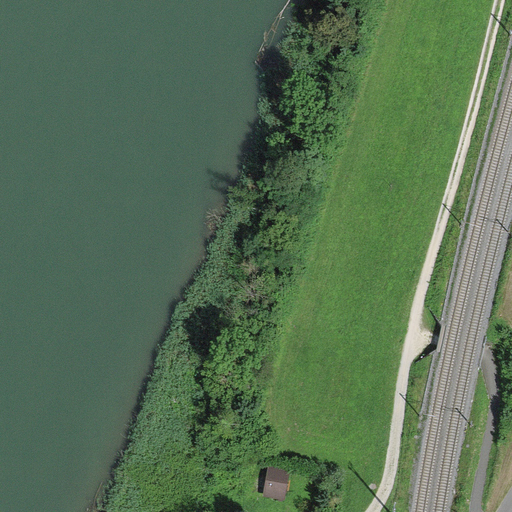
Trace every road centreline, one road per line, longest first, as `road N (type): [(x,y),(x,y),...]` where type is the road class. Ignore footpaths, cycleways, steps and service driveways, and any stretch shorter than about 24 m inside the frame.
road 1 (track): [(373,511),(387,483),(419,302),(501,0)]
road 2 (unclassified): [(411,338),(482,352),(493,376),(473,511)]
